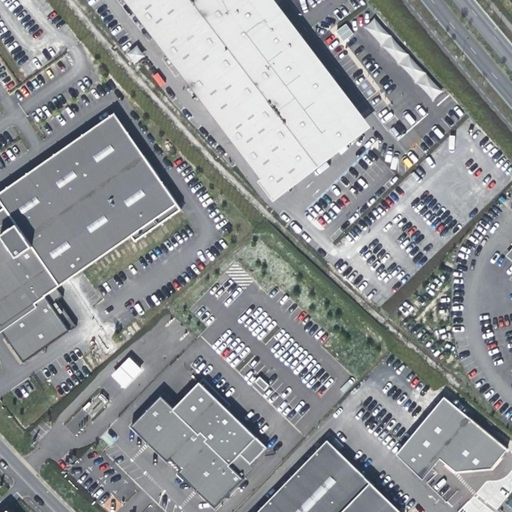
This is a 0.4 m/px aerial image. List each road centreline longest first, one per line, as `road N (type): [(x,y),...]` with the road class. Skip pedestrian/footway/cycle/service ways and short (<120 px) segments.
road 1 (unknown): [(162,473),(125,436),(126,418),(198,350),(215,352),(287,430),(283,447),(219,511)]
road 2 (unknown): [(341,421),(439,511)]
road 3 (unknown): [(247,511),(341,421)]
road 4 (unclassified): [(432,0),(511,97)]
